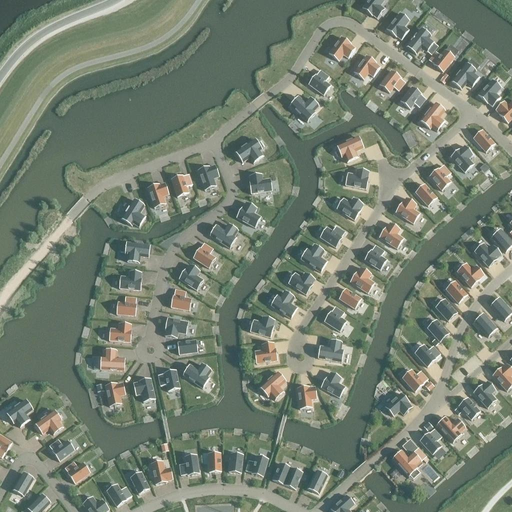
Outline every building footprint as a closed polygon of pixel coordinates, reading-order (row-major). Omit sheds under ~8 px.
[(385,0),(370,0),(363,10),(373,17),(373,16),(378,20),(386,9),(381,6),(385,0)] [(410,21),(400,13),(387,31),(397,39),(397,38),(402,41),(410,31),(405,27),(410,21)] [(425,22),(406,46),(415,54),(420,47),(426,52),(427,50),(430,54),(436,46),(432,43),(433,42),(428,38),(434,29),(425,22)] [(352,44),(343,37),(329,55),(339,62),(344,56),(349,60),(357,50),(352,45),(352,44)] [(454,59),(443,51),(439,57),(434,53),(428,60),(433,64),(432,65),(443,73),(454,59)] [(377,63),(367,56),(354,74),(364,81),(369,74),(374,78),(382,68),(377,64),(377,63)] [(475,72),(465,65),(451,83),(461,90),(466,84),(472,88),(479,79),(474,74),(475,72)] [(329,77),(321,71),(318,76),(317,75),(309,85),(324,97),(332,87),(326,82),(329,77)] [(402,78),(392,71),(380,87),(390,94),(394,88),(399,92),(406,83),(401,79),(402,78)] [(446,75),(440,81),(445,85),(450,78),(446,75)] [(501,88),(491,80),(477,95),(487,104),(488,104),(492,108),(500,99),(496,95),(501,88)] [(423,95),(413,87),(401,103),(410,110),(415,105),(420,109),(427,100),(422,96),(423,95)] [(306,104),(300,98),(292,106),(309,122),(317,114),(315,113),(321,107),(312,98),(306,104)] [(511,120),(511,102),(507,107),(502,102),(495,110),(500,115),(499,115),(508,124),(511,120)] [(446,112),(437,104),(421,122),(431,130),(433,128),(438,133),(447,123),(441,118),(446,112)] [(495,145),(481,130),(472,139),(486,154),(495,145)] [(365,149),(360,138),(338,148),(343,159),(345,158),(348,164),(360,159),(357,153),(365,149)] [(263,149),(256,140),(236,154),(243,164),(250,159),(254,165),(265,157),(261,151),(263,149)] [(473,156),(464,147),(460,150),(459,149),(450,158),(465,174),(474,166),(468,160),(473,156)] [(221,179),(216,166),(211,168),(211,167),(198,171),(206,192),(218,187),(216,180),(221,179)] [(450,175),(443,166),(438,171),(437,169),(428,178),(442,192),(451,183),(446,179),(450,175)] [(371,173),(358,170),(357,176),(348,175),(346,187),(368,191),(371,179),(370,179),(371,173)] [(192,185),(189,175),(183,177),(182,177),(172,180),(178,198),(188,194),(186,188),(192,185)] [(264,181),(263,175),(250,177),(251,183),(250,183),(252,195),(273,192),(271,180),(264,181)] [(170,197),(166,184),(160,185),(148,189),(154,210),(167,205),(165,198),(170,197)] [(438,199),(425,186),(416,194),(429,208),(438,199)] [(365,206),(354,199),(351,204),(344,200),(337,210),(356,222),(363,212),(362,211),(365,206)] [(418,206),(407,199),(404,204),(403,204),(396,214),(415,226),(421,215),(415,211),(418,206)] [(145,207),(135,201),(122,221),(132,227),(134,225),(140,228),(146,218),(140,214),(145,207)] [(258,210),(247,204),(244,209),(243,208),(237,219),(256,229),(262,219),(255,215),(258,210)] [(402,231),(391,224),(388,229),(387,229),(380,239),(398,250),(405,240),(398,236),(402,231)] [(239,232),(228,225),(224,231),(217,227),(211,237),(231,250),(237,240),(235,239),(239,232)] [(346,233),(336,227),(333,232),(327,229),(321,239),(338,249),(344,239),(343,238),(346,233)] [(511,247),(511,243),(500,230),(491,238),(505,254),(511,247)] [(151,247),(127,243),(125,257),(128,257),(127,264),(140,266),(141,259),(149,260),(151,247)] [(214,251),(204,245),(201,250),(200,250),(194,260),(210,270),(216,260),(210,256),(214,251)] [(488,250),(484,245),(474,253),(488,269),(498,261),(497,260),(501,256),(493,246),(488,250)] [(325,253),(315,246),(311,252),(308,251),(302,261),(322,274),(329,264),(321,259),(325,253)] [(386,253),(376,247),(373,252),(372,251),(365,261),(382,272),(389,262),(382,258),(386,253)] [(473,271),(468,265),(458,273),(472,290),(482,281),(481,281),(485,277),(477,267),(473,271)] [(201,273),(190,266),(187,271),(186,270),(179,280),(197,292),(204,282),(197,278),(201,273)] [(373,276),(362,269),(359,274),(358,273),(351,283),(369,296),(376,285),(369,281),(373,276)] [(143,274),(129,273),(129,279),(121,278),(120,291),(141,293),(143,280),(142,280),(143,274)] [(316,281),(306,274),(303,279),(296,275),(289,285),(307,296),(314,286),(313,286),(316,281)] [(469,298),(456,283),(447,291),(460,306),(469,298)] [(363,301),(346,290),(340,300),(357,311),(363,301)] [(187,293),(176,291),(175,297),(174,297),(171,309),(190,313),(193,301),(185,300),(187,293)] [(296,300),(285,293),(281,299),(279,297),(272,308),(293,321),(299,310),(292,305),(296,300)] [(137,299),(126,298),(125,305),(118,304),(117,317),(136,319),(137,306),(136,306),(137,299)] [(511,315),(511,313),(500,299),(490,308),(503,323),(511,315)] [(459,316),(446,300),(436,309),(450,324),(459,316)] [(345,315),(336,308),(332,313),(325,323),(341,334),(348,324),(342,320),(345,315)] [(497,330),(484,315),(474,324),(487,339),(497,330)] [(276,322),(264,318),(262,324),(254,321),(251,334),(271,340),(275,328),(274,327),(276,322)] [(188,323),(168,319),(166,330),(167,331),(166,338),(178,340),(179,333),(186,335),(188,323)] [(450,335),(437,321),(428,329),(441,343),(450,335)] [(132,324),(119,323),(118,329),(110,328),(109,342),(131,344),(132,330),(132,324)] [(199,353),(198,341),(179,343),(180,356),(199,353)] [(343,344),(331,342),(329,349),(321,347),(319,359),(343,363),(345,351),(342,351),(343,344)] [(275,350),(275,344),(262,346),(263,352),(255,353),(257,365),(278,362),(276,350),(275,350)] [(429,351),(425,346),(415,354),(428,369),(438,360),(437,360),(441,356),(434,347),(429,351)] [(117,352),(105,351),(105,358),(102,358),(101,370),(124,371),(124,359),(117,359),(117,352)] [(213,371),(203,364),(198,370),(191,366),(184,376),(204,390),(211,379),(209,378),(213,371)] [(511,376),(511,371),(506,364),(501,369),(501,368),(492,376),(507,392),(511,387),(511,380),(510,378),(511,376)] [(181,389),(177,371),(165,374),(165,375),(159,376),(161,387),(167,385),(169,392),(181,389)] [(417,376),(413,371),(403,379),(416,394),(426,385),(425,384),(429,381),(422,372),(417,376)] [(342,380),(331,373),(329,378),(328,378),(322,389),(340,399),(346,388),(340,385),(342,380)] [(287,382),(280,374),(262,390),(269,398),(271,397),(275,401),(285,393),(280,388),(287,382)] [(156,400),(152,379),(139,382),(139,383),(134,384),(136,397),(142,395),(144,403),(156,400)] [(495,391),(486,381),(482,385),(481,384),(473,392),(488,409),(497,401),(491,395),(495,391)] [(126,396),(123,383),(118,385),(118,384),(105,387),(109,408),(122,405),(121,398),(126,396)] [(311,389),(311,388),(298,390),(300,410),(313,408),(312,400),(317,400),(316,388),(311,389)] [(411,403),(403,394),(386,408),(394,418),(400,412),(404,417),(414,408),(410,404),(411,403)] [(480,413),(467,399),(458,407),(471,421),(480,413)] [(32,411),(24,400),(5,415),(13,425),(16,423),(20,428),(29,422),(26,416),(32,411)] [(61,422),(54,411),(35,425),(42,436),(50,431),(54,436),(62,429),(59,424),(61,422)] [(451,424),(446,418),(436,426),(452,444),(461,436),(460,434),(465,429),(456,420),(451,424)] [(441,439),(434,430),(430,434),(429,433),(418,442),(431,456),(441,448),(437,442),(441,439)] [(12,445),(0,436),(0,458),(2,460),(12,445)] [(62,446),(58,441),(50,447),(54,453),(53,454),(59,463),(74,451),(67,442),(62,446)] [(426,458),(417,448),(406,457),(402,452),(392,461),(407,478),(417,469),(422,464),(420,463),(426,458)] [(222,473),(221,455),(209,455),(210,474),(222,473)] [(244,456),(232,455),(230,474),(242,475),(244,456)] [(200,476),(197,457),(186,459),(187,465),(181,466),(182,477),(188,476),(188,477),(200,476)] [(249,462),(245,472),(253,475),(264,479),(269,461),(258,457),(256,464),(249,462)] [(165,471),(163,463),(152,466),(156,487),(168,484),(167,482),(173,481),(171,470),(165,471)] [(77,469),(74,464),(66,470),(69,475),(68,476),(75,485),(90,474),(83,464),(77,469)] [(285,487),(292,470),(281,465),(274,482),(285,487)] [(304,474),(292,470),(285,487),(297,492),(304,474)] [(33,479),(23,472),(13,490),(24,496),(33,479)] [(328,478),(318,473),(310,490),(320,495),(328,478)] [(150,491),(142,474),(131,480),(140,496),(150,491)] [(121,492),(117,487),(108,493),(118,509),(128,502),(125,499),(130,496),(126,489),(121,492)] [(41,511),(50,503),(42,494),(27,509),(30,511),(41,511)] [(354,506),(346,496),(329,510),(331,511),(349,511),(348,511),(354,506)] [(102,502),(98,506),(93,499),(83,506),(87,511),(108,511),(109,511),(102,502)]
